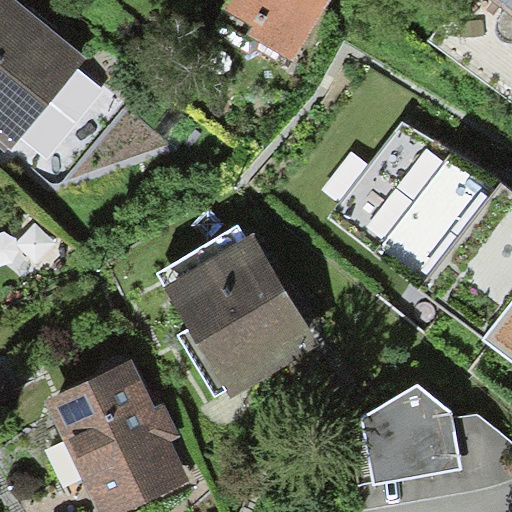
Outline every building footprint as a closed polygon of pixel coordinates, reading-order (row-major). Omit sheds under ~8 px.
[(0,0),(0,142),(9,150),(86,58),(9,0),(0,0)] [(221,0),(219,5),(290,54),(328,0),(221,0)] [(511,0),(495,0),(511,12),(511,0)] [(511,358),(511,190),(503,184),(402,122),(332,218),(511,358)] [(230,400),(320,347),(253,234),(248,238),(240,224),(156,273),(189,329),(179,335),(216,397),(225,392),(230,400)] [(44,401),(95,511),(124,511),(189,483),(170,442),(183,436),(167,402),(154,408),(132,360),(44,401)] [(363,418),(374,485),(463,470),(454,412),(419,384),(363,418)]
